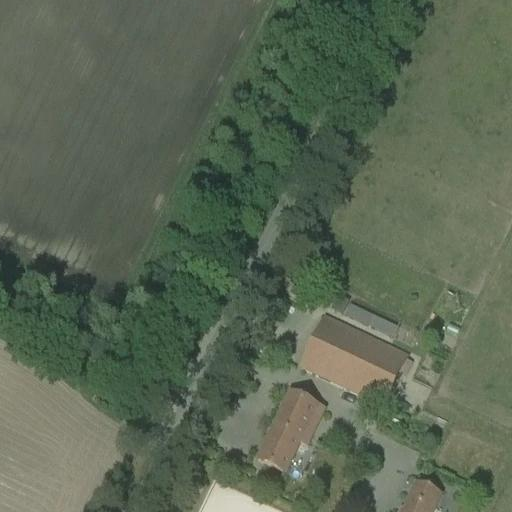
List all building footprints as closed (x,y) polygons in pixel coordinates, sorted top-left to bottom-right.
[(185,308),(192,292),(180,287),(178,287),(176,287),(174,288),(172,289),(171,290),(170,292),(169,293),(169,296),(169,298),(170,299),(171,301),(173,303),(175,304),(185,308)] [(323,320),(298,373),(382,412),(407,359),(323,320)] [(316,410),(289,397),(257,464),(284,477),(297,451),(307,455),(312,442),(303,438),(316,410)] [(245,465),(230,458),(225,470),(239,477),(245,465)] [(399,511),(398,511),(434,511),(442,498),(414,485),(401,511),(399,511)]
